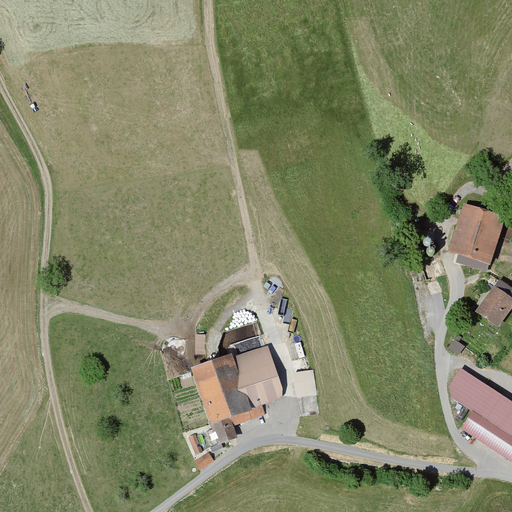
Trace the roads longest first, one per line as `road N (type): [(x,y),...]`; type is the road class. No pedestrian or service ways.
road 1 (track): [(88,511),(56,413),(41,312),(51,208),(44,171),(0,84)]
road 2 (track): [(208,0),(259,304),(290,402),(288,435)]
road 3 (track): [(41,312),(186,335),(259,304)]
